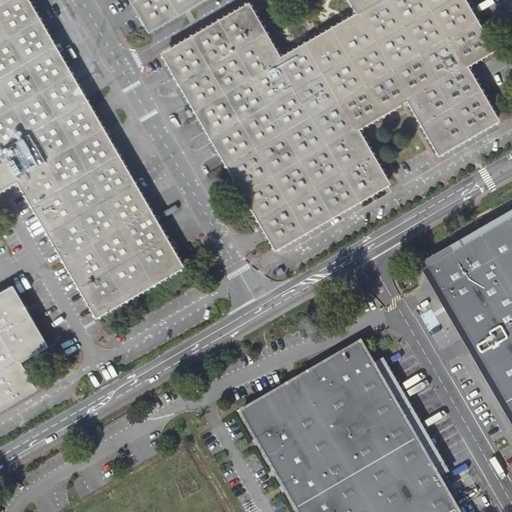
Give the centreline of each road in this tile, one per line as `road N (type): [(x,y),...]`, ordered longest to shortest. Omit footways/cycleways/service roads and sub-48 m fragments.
road 1 (secondary): [(260,308),(0,461)]
road 2 (unclassified): [(120,67),(243,280)]
road 3 (unclassified): [(511,506),(398,310)]
road 4 (unclassified): [(13,511),(200,396)]
road 5 (unclassified): [(200,396),(398,310)]
road 6 (secondary): [(511,165),(365,252)]
road 7 (unclassified): [(99,362),(243,280)]
road 8 (unclassified): [(120,67),(242,0)]
road 9 (unclassified): [(264,511),(200,396)]
road 10 (unclassified): [(99,362),(35,256)]
